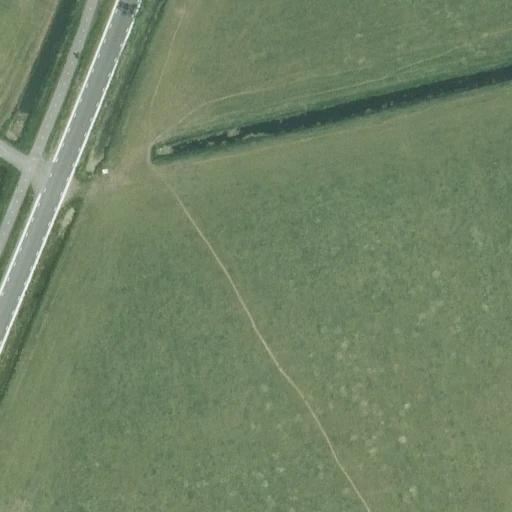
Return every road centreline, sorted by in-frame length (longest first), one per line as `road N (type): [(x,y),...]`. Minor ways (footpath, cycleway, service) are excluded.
road 1 (secondary): [(0,323),(129,0)]
road 2 (track): [(0,147),(65,188),(126,186)]
